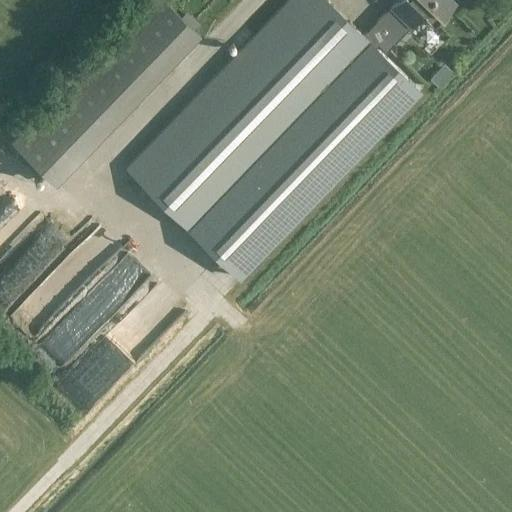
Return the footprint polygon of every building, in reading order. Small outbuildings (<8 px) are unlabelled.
[(163,0),(148,0),(13,140),(57,183),(200,35),(163,0)] [(376,47),(363,34),(327,0),(288,0),(128,166),(127,166),(127,167),(200,238),(201,237),(241,276),(421,90),(376,47)] [(376,47),(379,44),(387,51),(422,15),(433,25),(432,26),(433,27),(456,3),(453,0),(396,0),(363,34),(376,47)] [(428,27),(416,41),(426,50),(438,36),(428,27)] [(445,63),(431,77),(439,86),(454,70),(445,63)] [(0,246),(15,231),(0,216),(0,246)] [(0,304),(5,306),(19,273),(0,265),(0,304)] [(10,315),(28,332),(52,307),(51,305),(68,287),(51,271),(10,315)] [(55,389),(83,415),(170,321),(142,295),(55,389)] [(77,302),(37,341),(56,360),(96,322),(77,302)]
